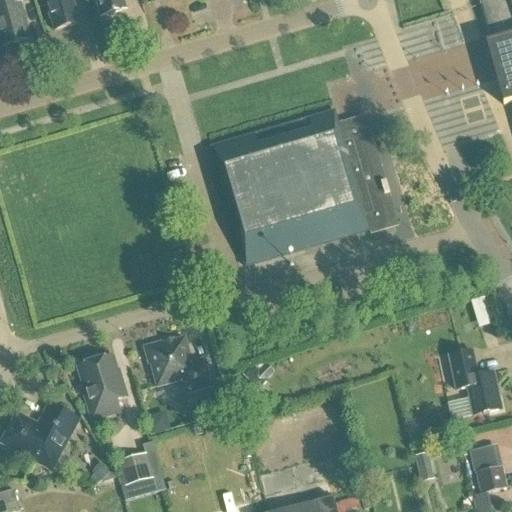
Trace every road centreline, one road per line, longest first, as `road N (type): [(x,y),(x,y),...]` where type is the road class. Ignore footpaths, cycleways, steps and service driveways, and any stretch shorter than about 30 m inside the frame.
road 1 (residential): [(0,112),(372,2)]
road 2 (residential): [(511,293),(454,204),(372,2)]
